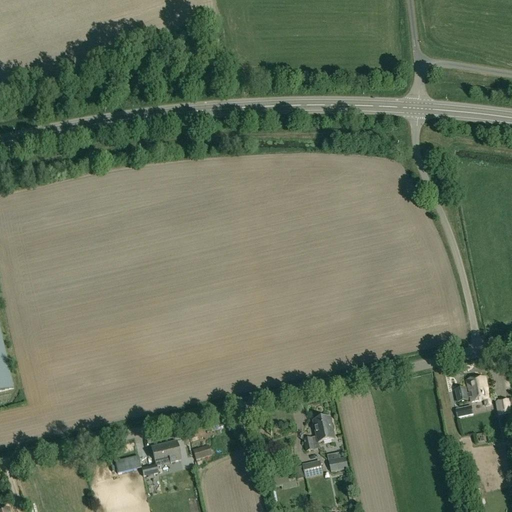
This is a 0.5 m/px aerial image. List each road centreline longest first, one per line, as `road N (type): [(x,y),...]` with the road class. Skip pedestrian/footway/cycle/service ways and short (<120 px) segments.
road 1 (unclassified): [(479,352),(0,465)]
road 2 (tertiary): [(418,107),(204,110),(0,144)]
road 3 (unclassified): [(479,352),(456,252),(417,155),(418,107)]
